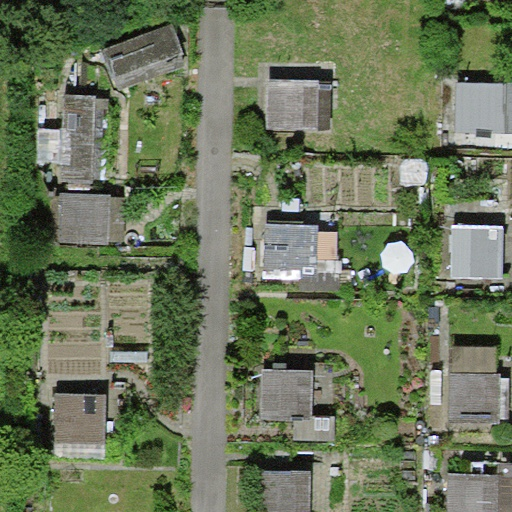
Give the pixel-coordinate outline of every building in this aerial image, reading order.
[(333,75),(268,73),(267,125),(331,127),(333,75)] [(511,77),(458,76),(456,126),(511,128),(511,77)] [(95,89),(61,89),(61,173),(94,173),(95,89)] [(114,186),(55,188),(57,241),(116,239),(114,186)] [(505,216),(453,217),(455,273),(506,272),(505,216)] [(318,219),(265,218),(263,264),(317,265),(318,219)] [(498,338),(451,340),(452,411),(500,410),(498,338)] [(311,360),(261,360),(261,413),(311,413),(311,360)] [(105,391),(54,389),(53,435),(104,437),(105,391)] [(311,511),(311,462),(260,462),(260,511),(311,511)] [(511,511),(511,469),(450,467),(448,511),(511,511)]
